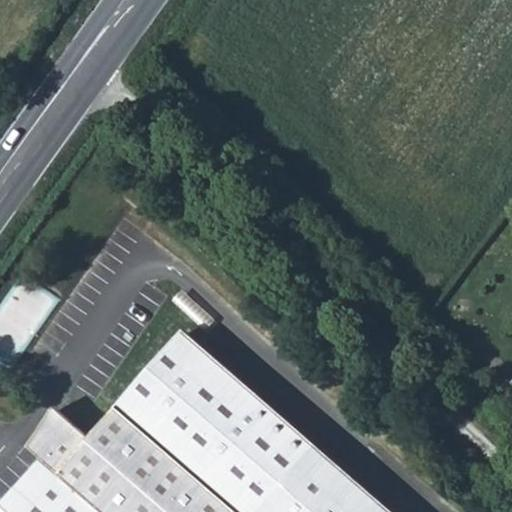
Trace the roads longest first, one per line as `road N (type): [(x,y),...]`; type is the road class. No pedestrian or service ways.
road 1 (unknown): [(82,78),(511,468)]
road 2 (primary): [(136,0),(0,199)]
